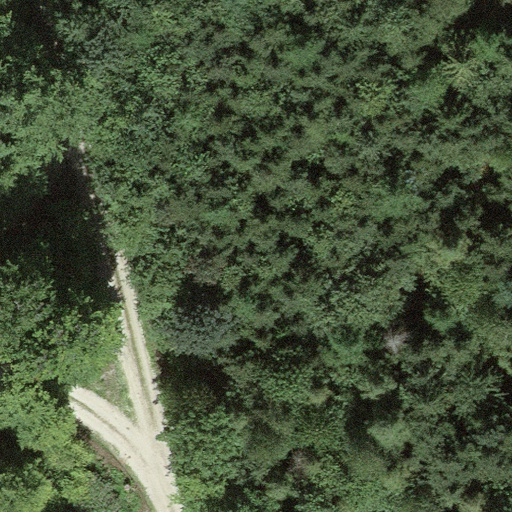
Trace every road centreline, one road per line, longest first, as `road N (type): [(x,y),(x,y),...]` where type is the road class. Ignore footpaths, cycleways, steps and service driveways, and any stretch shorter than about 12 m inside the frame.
road 1 (track): [(46,0),(87,193),(140,346),(175,511)]
road 2 (track): [(0,353),(140,346)]
